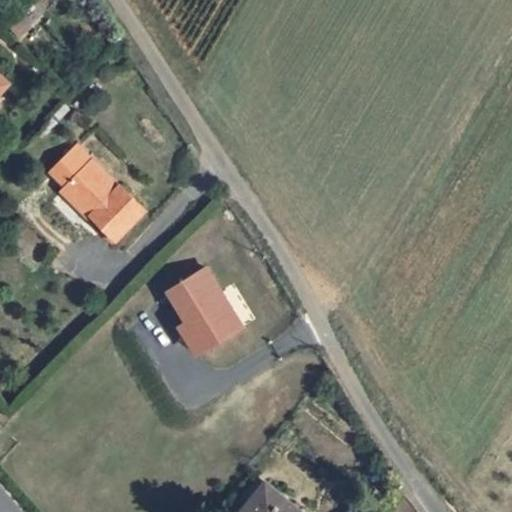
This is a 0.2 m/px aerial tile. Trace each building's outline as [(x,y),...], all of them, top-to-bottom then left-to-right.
[(0,106),(12,94),(0,82),(0,106)] [(58,178),(71,193),(99,169),(84,153),(58,178)] [(145,217),(99,169),(71,193),(116,244),(145,217)] [(193,362),(238,334),(202,275),(164,298),(183,329),(176,334),(193,362)] [(297,511),(269,490),(251,511),(297,511)]
